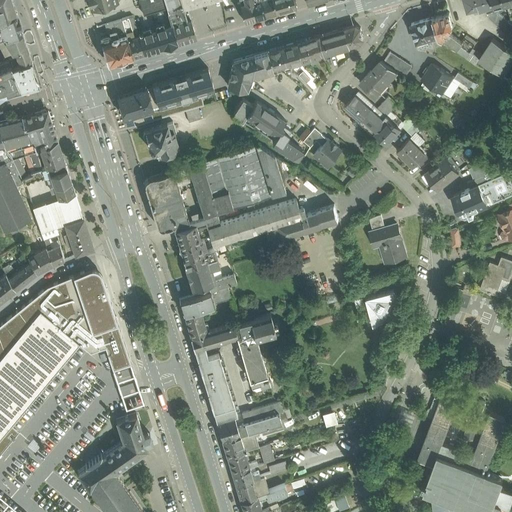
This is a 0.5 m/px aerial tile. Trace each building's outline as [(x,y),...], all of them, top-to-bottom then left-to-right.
[(11,0),(0,0),(0,22),(15,13),(15,12),(11,0)] [(139,0),(140,1),(144,0),(155,0),(160,13),(161,12),(168,10),(165,0),(139,0)] [(165,0),(168,10),(175,8),(174,6),(182,4),(183,8),(210,0),(165,0)] [(239,0),(240,4),(245,22),(256,19),(251,2),(253,1),(252,0),(239,0)] [(256,0),(253,1),(251,2),(256,19),(265,16),(261,0),(256,0)] [(261,0),(265,16),(276,13),(272,0),(261,0)] [(293,0),(272,0),(276,13),(296,7),(293,0)] [(511,16),(511,0),(493,0),(494,1),(496,6),(507,2),(511,16),(511,17),(511,16)] [(494,1),(480,6),(479,3),(472,5),(474,13),(487,9),(489,17),(497,10),(496,6),(494,1)] [(168,10),(172,24),(182,21),(180,17),(178,18),(175,8),(168,10)] [(168,10),(161,12),(165,26),(172,24),(168,10)] [(508,20),(497,10),(489,17),(511,38),(511,23),(508,20)] [(15,13),(0,22),(0,30),(3,38),(22,31),(16,12),(15,12),(15,13)] [(448,12),(438,15),(438,14),(433,16),(438,35),(438,36),(457,49),(460,45),(462,41),(461,40),(449,31),(453,26),(448,12)] [(128,16),(121,18),(126,34),(128,37),(134,35),(130,21),(128,16)] [(433,16),(412,23),(417,41),(438,35),(433,16)] [(182,21),(172,24),(178,42),(196,36),(190,18),(182,21)] [(118,36),(114,21),(105,24),(108,36),(100,38),(107,60),(111,62),(133,55),(128,37),(126,34),(118,36)] [(165,26),(157,28),(162,46),(178,42),(172,24),(165,26)] [(356,24),(343,28),(345,37),(342,38),(345,47),(361,42),(364,38),(361,27),(356,24)] [(157,28),(138,34),(144,52),(162,46),(157,28)] [(343,28),(320,35),(326,53),(327,58),(330,57),(329,55),(332,54),(331,51),(345,47),(342,38),(345,37),(343,28)] [(22,31),(3,38),(8,45),(11,51),(14,50),(16,56),(20,63),(31,59),(22,31)] [(134,35),(128,37),(133,55),(144,52),(138,34),(134,35)] [(476,41),(466,34),(462,41),(463,41),(460,45),(470,51),(472,47),(476,41)] [(320,35),(296,42),(301,60),(310,57),(311,60),(315,59),(315,56),(326,53),(320,35)] [(493,38),(482,54),(472,47),(470,51),(502,73),(511,58),(511,50),(509,48),(493,38)] [(296,42),(280,47),(285,62),(288,64),(301,60),(296,42)] [(460,45),(457,49),(456,50),(466,57),(470,51),(460,45)] [(280,47),(267,50),(272,65),(274,67),(283,64),(285,69),(291,67),(288,64),(285,62),(280,47)] [(267,50),(254,54),(255,57),(251,73),(256,76),(257,75),(274,74),(273,69),(272,65),(267,50)] [(412,65),(390,51),(384,61),(395,69),(405,75),(412,65)] [(254,54),(233,60),(232,64),(231,69),(228,84),(248,89),(251,74),(251,73),(255,57),(254,54)] [(31,59),(20,63),(16,56),(9,59),(22,89),(39,84),(31,59)] [(6,60),(0,62),(0,78),(1,78),(7,93),(22,89),(9,59),(6,60)] [(382,60),(371,71),(366,76),(361,82),(376,96),(388,81),(386,79),(395,69),(384,61),(382,60)] [(453,75),(433,62),(422,79),(442,92),(453,75)] [(205,68),(151,85),(152,87),(157,106),(212,89),(205,68)] [(310,79),(303,71),(300,75),(307,82),(310,79)] [(473,81),(458,71),(455,77),(470,87),(473,81)] [(279,73),(270,87),(277,92),(286,78),(279,73)] [(263,82),(255,77),(255,76),(251,74),(248,89),(251,90),(251,89),(270,102),(274,96),(277,92),(270,87),(263,82)] [(311,93),(297,77),(292,78),(292,79),(290,81),(291,82),(293,90),(304,100),(311,93)] [(146,86),(124,93),(118,94),(118,95),(117,95),(119,101),(124,116),(132,114),(146,109),(153,107),(147,88),(146,86)] [(147,88),(153,107),(157,106),(152,87),(147,88)] [(370,108),(355,94),(345,105),(361,119),(370,108)] [(283,102),(274,96),(270,102),(278,107),(283,102)] [(146,109),(132,114),(135,125),(158,118),(185,110),(198,107),(203,105),(201,97),(197,98),(198,100),(162,110),(162,107),(157,108),(157,110),(147,111),(146,109)] [(299,106),(288,97),(283,102),(294,111),(299,106)] [(302,149),(285,138),(289,133),(290,134),(292,131),(290,130),(291,129),(283,124),(282,126),(252,106),(253,105),(243,98),(239,103),(239,104),(233,113),(268,137),(297,157),(302,149)] [(386,99),(378,108),(385,115),(386,114),(387,114),(394,107),(386,99)] [(294,111),(283,102),(278,107),(289,115),(294,111)] [(389,118),(386,114),(385,115),(378,108),(374,104),(370,108),(361,119),(387,143),(401,128),(389,118)] [(198,107),(185,110),(189,121),(201,118),(198,107)] [(45,109),(34,112),(43,135),(42,135),(46,144),(46,143),(46,144),(57,138),(48,111),(45,109)] [(34,112),(23,116),(31,137),(32,140),(34,139),(36,138),(42,135),(43,135),(34,112)] [(413,115),(403,126),(408,131),(418,120),(413,115)] [(23,116),(0,121),(0,132),(6,145),(12,143),(24,139),(30,154),(36,151),(36,150),(32,140),(31,137),(23,116)] [(418,120),(408,131),(412,135),(412,136),(416,132),(423,125),(418,120)] [(173,121),(144,129),(145,130),(143,133),(144,137),(147,139),(151,149),(153,151),(155,150),(156,154),(159,154),(160,157),(167,155),(166,151),(178,148),(173,132),(176,131),(173,121)] [(314,127),(303,141),(310,147),(316,140),(315,140),(321,134),(322,134),(314,127)] [(0,132),(0,163),(5,162),(13,159),(6,145),(0,132)] [(416,132),(412,136),(412,135),(410,137),(397,150),(413,166),(417,162),(426,153),(418,146),(424,140),(416,132)] [(331,142),(328,139),(327,139),(321,134),(315,140),(316,140),(322,145),(314,155),(322,162),(325,158),(330,163),(341,151),(336,146),(337,145),(336,144),(333,142),(333,141),(331,142)] [(57,138),(46,144),(46,143),(46,144),(41,147),(40,148),(46,166),(64,160),(57,138)] [(17,158),(13,149),(14,148),(12,143),(6,145),(13,159),(13,160),(17,158)] [(258,143),(188,165),(189,166),(192,175),(192,177),(193,177),(195,186),(195,188),(196,187),(198,196),(199,198),(201,206),(202,208),(204,214),(205,218),(205,219),(218,215),(217,211),(285,191),(274,155),(258,143)] [(426,153),(417,162),(421,167),(430,160),(432,159),(426,153)] [(24,155),(17,158),(13,160),(22,178),(32,173),(31,171),(24,155)] [(459,170),(447,155),(434,165),(425,172),(437,188),(459,170)] [(13,160),(13,159),(5,162),(0,163),(0,220),(4,230),(10,227),(11,231),(27,224),(25,220),(31,218),(16,185),(23,182),(22,178),(13,160)] [(46,166),(43,167),(41,167),(35,169),(31,171),(32,173),(22,178),(23,182),(24,184),(35,179),(40,177),(40,178),(41,178),(41,177),(50,174),(50,173),(67,167),(64,160),(46,166)] [(430,160),(421,167),(425,172),(434,165),(430,160)] [(481,162),(469,168),(474,179),(486,174),(481,162)] [(67,167),(50,173),(50,174),(54,185),(50,186),(52,191),(56,190),(58,197),(58,198),(75,192),(67,167)] [(175,170),(178,181),(188,179),(187,174),(185,175),(183,168),(175,170)] [(173,169),(148,177),(147,178),(146,178),(146,179),(145,180),(144,181),(144,182),(144,183),(145,184),(144,184),(157,224),(157,225),(158,226),(159,227),(160,227),(161,228),(162,228),(163,228),(173,225),(177,235),(198,228),(195,221),(205,218),(204,215),(189,219),(187,213),(173,169)] [(358,174),(353,170),(349,175),(354,179),(358,174)] [(511,182),(507,171),(488,180),(489,181),(479,185),(484,195),(489,193),(493,202),(507,196),(511,193),(511,182),(511,183),(511,182)] [(474,179),(467,181),(470,187),(478,184),(479,184),(479,185),(489,181),(488,180),(486,174),(474,179)] [(478,184),(470,187),(470,188),(462,191),(461,191),(453,195),(461,214),(487,203),(484,195),(479,185),(478,184)] [(240,215),(220,221),(218,215),(205,219),(207,225),(198,228),(201,239),(204,238),(205,241),(211,239),(212,241),(214,242),(224,239),(245,233),(253,231),(252,230),(265,227),(268,239),(305,228),(301,214),(296,199),(295,198),(247,213),(247,212),(240,215)] [(511,202),(508,204),(511,209),(508,210),(507,210),(507,211),(500,214),(505,227),(506,227),(507,229),(502,231),(501,234),(502,238),(505,239),(510,237),(510,238),(511,236),(511,202)] [(334,204),(301,214),(305,228),(339,219),(334,204)] [(51,219),(46,205),(33,209),(44,239),(48,238),(57,234),(52,219),(51,219)] [(377,216),(369,219),(373,230),(385,227),(381,214),(377,216)] [(83,218),(65,224),(68,233),(64,235),(68,247),(72,245),(75,254),(93,248),(83,218)] [(373,230),(369,232),(369,233),(372,232),(375,245),(373,245),(373,246),(386,243),(386,245),(391,261),(392,261),(391,258),(404,255),(405,257),(406,257),(401,238),(397,223),(385,227),(373,230)] [(198,228),(177,235),(177,236),(180,245),(201,239),(198,228)] [(458,228),(451,229),(453,245),(459,244),(458,228)] [(59,244),(52,247),(48,238),(44,239),(46,246),(47,246),(47,248),(47,249),(53,264),(64,259),(59,244)] [(201,239),(180,245),(180,246),(180,247),(181,251),(182,251),(183,256),(185,264),(186,264),(216,255),(214,246),(209,248),(209,247),(207,247),(205,241),(204,238),(201,239)] [(46,246),(35,252),(33,250),(26,254),(29,259),(30,261),(36,273),(53,264),(47,249),(47,248),(47,246),(46,246)] [(26,254),(18,259),(21,264),(29,259),(26,254)] [(216,255),(186,264),(189,273),(188,273),(190,278),(193,287),(215,280),(211,267),(219,264),(216,255)] [(499,264),(490,261),(480,288),(488,291),(488,292),(490,293),(491,292),(496,294),(502,277),(509,280),(511,272),(511,259),(502,256),(499,264)] [(30,261),(8,278),(15,289),(36,273),(30,261)] [(10,263),(3,268),(5,273),(6,274),(14,269),(10,263)] [(88,268),(85,270),(87,273),(90,271),(92,271),(95,271),(97,273),(99,275),(102,286),(105,285),(102,274),(101,272),(98,269),(96,268),(93,267),(91,268),(88,268)] [(85,270),(73,275),(92,331),(118,322),(105,285),(102,286),(99,275),(97,273),(95,271),(92,271),(90,271),(87,273),(85,270)] [(0,277),(0,301),(15,289),(8,278),(6,274),(5,273),(0,277)] [(79,342),(90,352),(105,347),(113,369),(131,363),(118,322),(92,331),(73,275),(47,286),(0,323),(0,436),(11,423),(79,342)] [(391,279),(374,284),(375,289),(393,285),(391,279)] [(227,284),(211,289),(215,301),(231,297),(227,284)] [(211,289),(179,298),(183,311),(200,306),(215,301),(211,289)] [(394,289),(360,298),(365,314),(370,312),(374,324),(383,321),(396,298),(394,289)] [(200,306),(184,311),(191,334),(209,329),(207,322),(205,322),(200,306)] [(237,321),(233,322),(237,334),(252,385),(259,383),(269,380),(256,336),(275,331),(270,312),(237,321)] [(191,334),(190,335),(194,347),(208,343),(237,334),(233,322),(209,329),(191,334)] [(208,343),(194,347),(214,413),(216,420),(234,414),(232,407),(230,401),(235,399),(220,348),(210,351),(208,343)] [(269,380),(259,383),(260,389),(270,386),(269,380)] [(456,404),(458,400),(442,394),(431,424),(426,437),(418,458),(434,464),(438,453),(485,471),(506,417),(490,411),(488,416),(481,413),(485,402),(479,399),(475,411),(456,404)] [(281,400),(254,408),(257,417),(278,411),(284,409),(281,400)] [(254,408),(248,410),(250,419),(257,417),(254,408)] [(284,409),(278,411),(281,422),(287,420),(284,409)] [(248,410),(242,412),(244,421),(250,419),(248,410)] [(321,413),(324,425),(336,422),(333,410),(321,413)] [(136,411),(116,419),(122,439),(102,454),(114,471),(147,448),(146,444),(153,442),(150,432),(143,434),(136,411)] [(250,419),(244,421),(247,431),(253,430),(258,428),(259,428),(279,422),(281,422),(278,411),(257,417),(250,419)] [(237,424),(234,414),(228,416),(216,420),(222,439),(247,431),(244,422),(237,424)] [(279,422),(259,428),(258,428),(260,434),(280,428),(279,422)] [(0,452),(19,430),(11,423),(7,428),(0,436),(0,452)] [(247,431),(222,439),(227,455),(245,450),(258,446),(253,430),(247,431)] [(269,442),(259,445),(264,462),(274,459),(270,447),(269,442)] [(245,450),(227,455),(232,472),(249,466),(250,466),(257,464),(256,460),(248,462),(245,450)] [(485,471),(438,453),(434,464),(433,467),(428,481),(423,479),(422,483),(426,485),(425,488),(441,494),(439,499),(434,498),(435,509),(437,511),(473,511),(472,511),(473,506),(486,511),(488,511),(489,511),(491,508),(493,508),(499,510),(500,506),(501,503),(503,504),(509,506),(511,498),(511,489),(500,485),(503,478),(485,471)] [(114,471),(102,454),(77,470),(89,488),(90,487),(93,492),(107,511),(142,511),(114,471)] [(285,461),(269,466),(271,472),(272,471),(272,472),(287,467),(285,461)] [(249,466),(232,472),(236,484),(251,479),(250,478),(260,475),(259,470),(251,473),(250,466),(249,466)] [(260,475),(250,478),(251,479),(236,484),(241,499),(269,489),(263,474),(260,475)] [(291,481),(284,483),(287,492),(293,489),(291,481)] [(269,489),(241,499),(244,511),(265,511),(271,510),(271,509),(269,506),(262,509),(259,498),(266,495),(268,500),(287,493),(287,492),(284,483),(284,484),(284,483),(269,489)] [(297,484),(297,493),(306,492),(306,484),(297,484)] [(291,501),(273,508),(274,511),(281,511),(288,510),(291,509),(291,508),(294,507),(291,501)]
